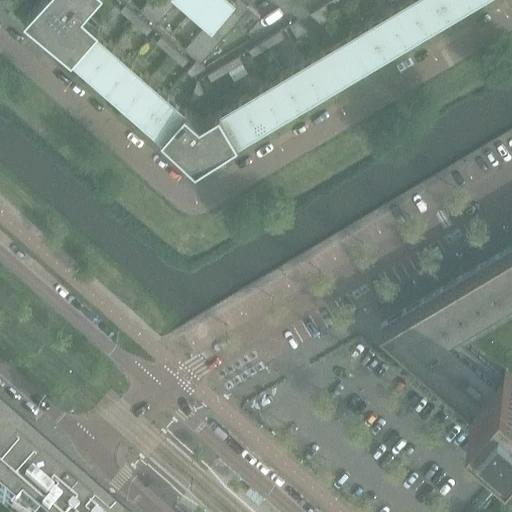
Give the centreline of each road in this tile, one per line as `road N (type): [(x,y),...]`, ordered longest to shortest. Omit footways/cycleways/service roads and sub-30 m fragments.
road 1 (residential): [(0,42),(194,204),(388,92)]
road 2 (residential): [(158,393),(511,181)]
road 3 (residential): [(158,393),(0,253)]
road 4 (residential): [(294,511),(158,393)]
road 5 (residential): [(388,92),(511,17)]
road 6 (residential): [(283,0),(388,92)]
road 7 (residential): [(0,366),(91,447)]
